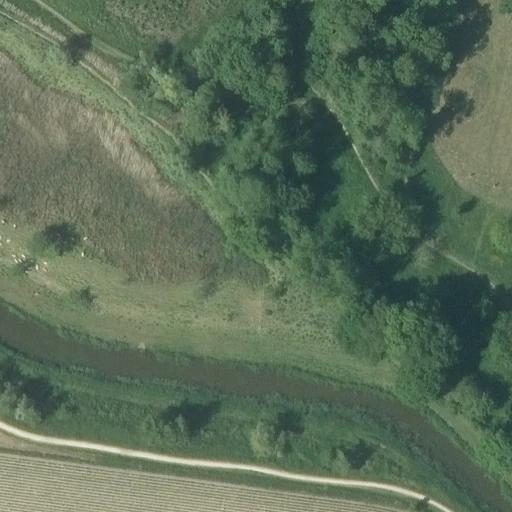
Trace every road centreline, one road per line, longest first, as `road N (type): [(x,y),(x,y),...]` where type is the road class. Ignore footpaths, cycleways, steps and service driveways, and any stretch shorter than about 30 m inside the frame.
road 1 (track): [(511,307),(508,296),(411,238),(389,214),(354,142),(307,74),(299,48),(314,0)]
road 2 (track): [(322,97),(245,108),(193,96),(93,49),(26,0)]
